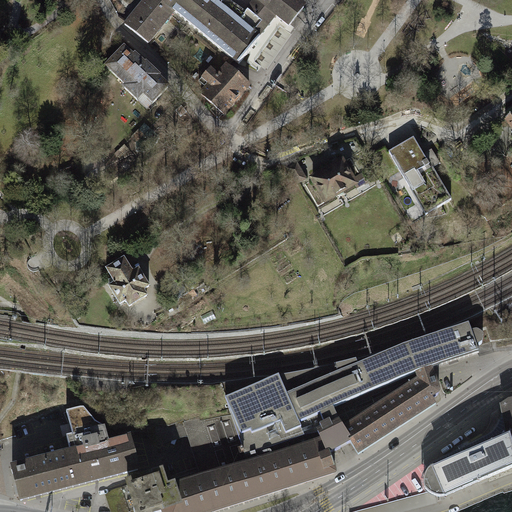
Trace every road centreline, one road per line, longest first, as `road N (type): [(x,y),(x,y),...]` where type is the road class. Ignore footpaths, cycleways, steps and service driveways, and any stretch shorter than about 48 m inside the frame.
road 1 (residential): [(229,137),(272,156),(419,110),(471,119),(511,88)]
road 2 (primary): [(304,511),(511,372)]
road 3 (residential): [(105,0),(126,34),(229,137)]
road 4 (residential): [(332,0),(229,137)]
